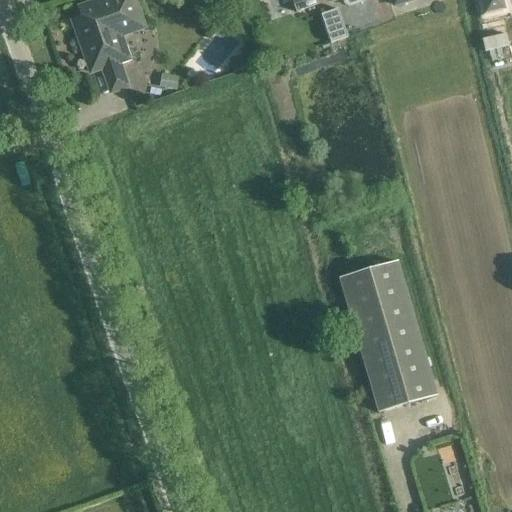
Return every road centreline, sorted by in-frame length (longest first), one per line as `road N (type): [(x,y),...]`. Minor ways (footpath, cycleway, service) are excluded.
road 1 (unclassified): [(180,511),(60,176)]
road 2 (residential): [(60,176),(0,5)]
